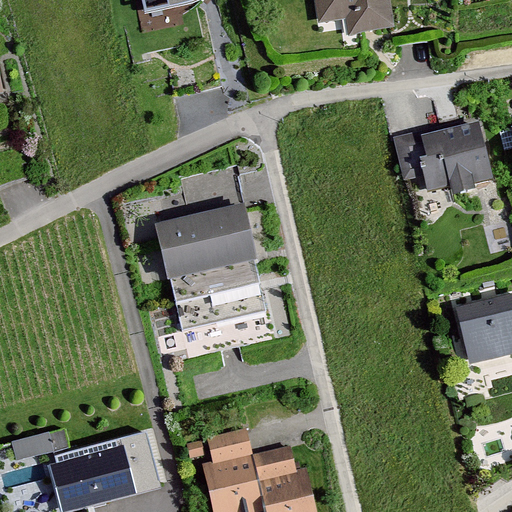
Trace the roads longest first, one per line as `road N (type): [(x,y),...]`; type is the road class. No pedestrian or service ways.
road 1 (residential): [(347,511),(259,116)]
road 2 (residential): [(0,240),(259,116)]
road 3 (residential): [(259,116),(303,98),(511,70)]
